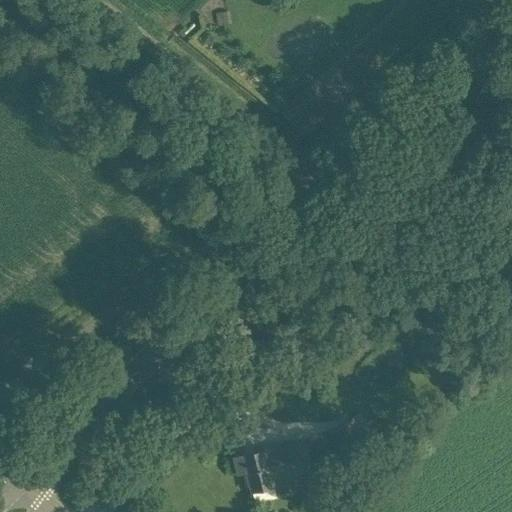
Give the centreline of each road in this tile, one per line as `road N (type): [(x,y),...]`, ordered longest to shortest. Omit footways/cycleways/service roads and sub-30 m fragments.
road 1 (secondary): [(23,474),(511,16)]
road 2 (track): [(87,0),(322,192)]
